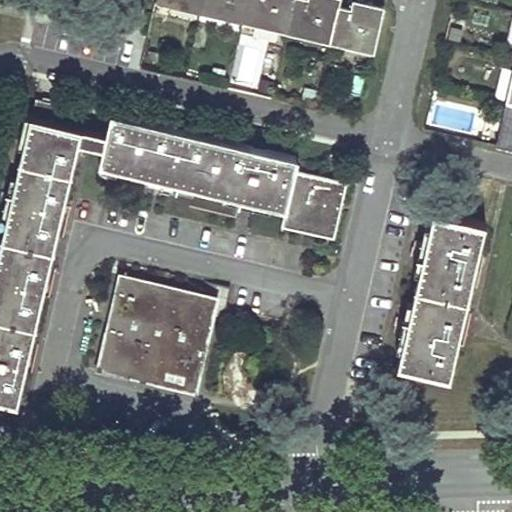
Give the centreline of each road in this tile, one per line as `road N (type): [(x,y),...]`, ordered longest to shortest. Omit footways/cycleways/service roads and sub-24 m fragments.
road 1 (residential): [(389,139),(0,56)]
road 2 (residential): [(389,139),(316,465)]
road 3 (tertiary): [(316,465),(0,475)]
road 4 (tertiary): [(0,503),(306,495)]
road 5 (tertiary): [(306,495),(476,490)]
road 6 (tertiary): [(474,460),(316,465)]
road 7 (residential): [(421,0),(389,139)]
